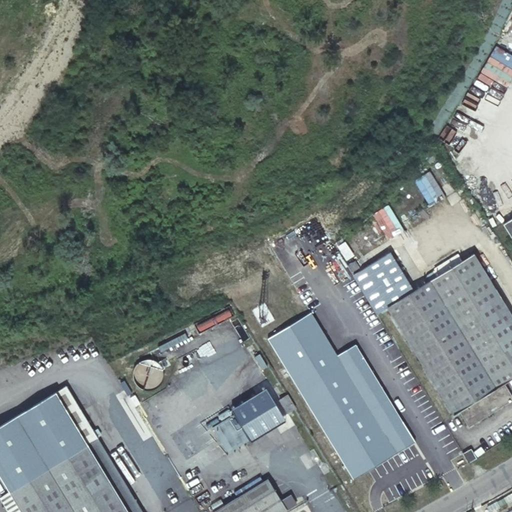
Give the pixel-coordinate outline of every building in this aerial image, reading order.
[(511,214),(503,220),(511,233),(511,214)] [(416,290),(391,251),(364,268),(388,307),(456,415),(461,411),(473,427),(511,402),(511,391),(507,384),(511,380),(511,313),(474,254),(416,290)] [(432,269),(436,275),(461,260),(457,254),(432,269)] [(357,262),(349,265),(352,270),(359,266),(357,262)] [(355,275),(378,313),(388,307),(364,268),(355,275)] [(312,307),(266,335),(355,477),(417,438),(356,341),(339,351),(312,307)] [(167,346),(187,339),(183,329),(164,336),(167,346)] [(161,387),(162,367),(140,366),(138,385),(161,387)] [(262,395),(253,400),(269,424),(278,418),(262,395)] [(288,396),(281,401),(289,414),(297,409),(288,396)] [(25,511),(144,511),(76,401),(0,447),(0,471),(9,485),(25,511)] [(467,456),(471,462),(479,458),(474,452),(467,456)] [(260,470),(208,501),(215,511),(260,511),(279,501),(288,496),(284,489),(275,495),(260,470)] [(0,494),(10,511),(25,511),(9,485),(0,490),(0,494)]
